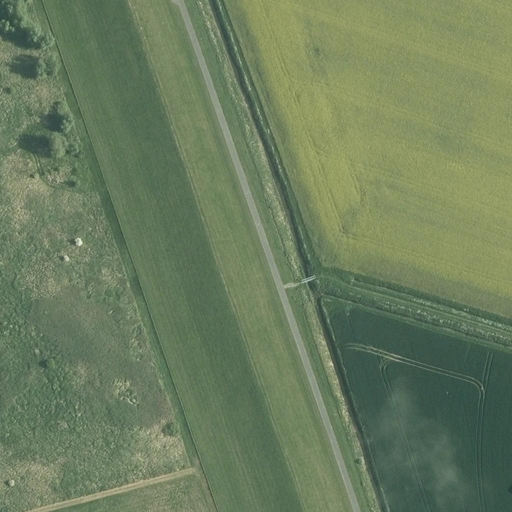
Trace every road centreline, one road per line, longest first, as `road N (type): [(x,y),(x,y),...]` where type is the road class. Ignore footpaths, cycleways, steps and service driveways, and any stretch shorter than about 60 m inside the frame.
road 1 (track): [(358,511),(184,0)]
road 2 (track): [(511,337),(316,276),(281,287)]
